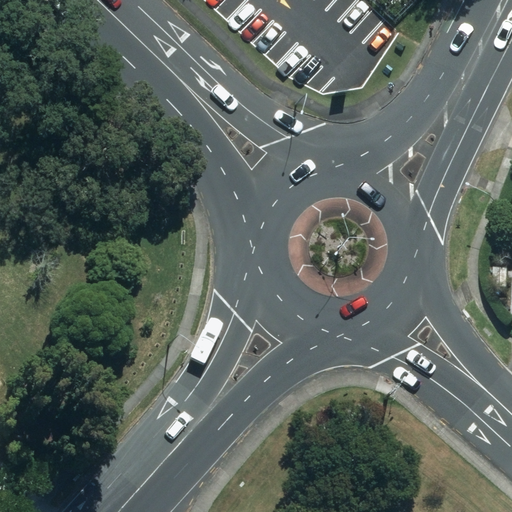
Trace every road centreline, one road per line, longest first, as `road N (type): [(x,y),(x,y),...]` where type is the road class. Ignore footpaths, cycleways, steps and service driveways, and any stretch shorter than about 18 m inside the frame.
road 1 (secondary): [(191,87),(336,165)]
road 2 (secondary): [(464,78),(421,232)]
road 3 (secondary): [(195,428),(265,288)]
road 4 (secondary): [(258,225),(191,87)]
road 5 (secondary): [(309,327),(195,428)]
road 6 (secondary): [(365,169),(464,78)]
road 7 (secondary): [(421,261),(474,376)]
road 8 (secondary): [(102,0),(191,87)]
